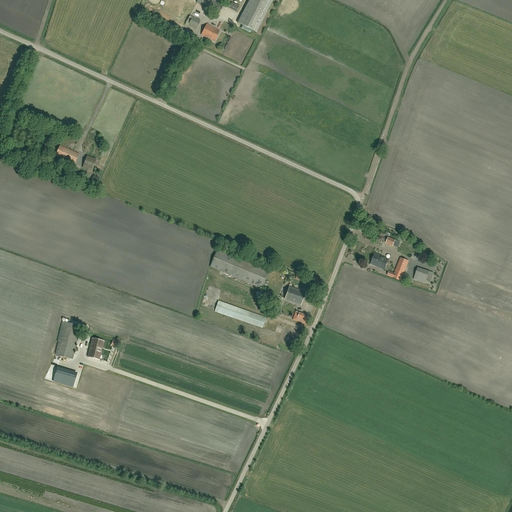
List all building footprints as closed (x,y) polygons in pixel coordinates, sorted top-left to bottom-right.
[(210,0),(197,0),(197,3),(219,14),(223,6),(210,0)] [(273,0),(249,0),(237,23),(256,33),(273,0)] [(231,3),(229,8),(236,11),(239,6),(231,3)] [(196,30),(201,21),(190,15),(185,24),(196,30)] [(167,28),(172,31),(190,40),(194,33),(187,30),(186,32),(175,26),(170,23),(167,28)] [(215,42),(220,31),(207,24),(201,35),(215,42)] [(75,164),(79,154),(60,146),(56,156),(75,164)] [(82,168),(92,172),(96,161),(87,157),(82,168)] [(391,245),(391,244),(398,247),(400,242),(388,238),(386,243),(391,245)] [(262,288),(269,271),(217,249),(210,267),(262,288)] [(378,267),(382,257),(375,254),(371,264),(378,267)] [(382,257),(378,267),(384,270),(389,260),(382,257)] [(388,275),(401,281),(409,261),(401,258),(394,274),(389,272),(388,275)] [(434,273),(417,268),(414,279),(430,285),(434,273)] [(301,305),(305,293),(289,287),(285,299),(301,305)] [(274,310),(278,311),(282,299),(278,297),(278,298),(271,295),(268,305),(271,306),(269,310),(272,311),(274,307),(275,307),(274,310)] [(262,328),(266,317),(218,301),(215,312),(262,328)] [(307,325),(310,317),(296,312),(293,320),(307,325)] [(75,349),(81,326),(64,322),(55,355),(73,359),(75,351),(78,352),(78,350),(75,349)] [(99,360),(102,346),(103,342),(92,339),(87,357),(99,360)] [(84,363),(79,381),(98,386),(95,395),(112,400),(119,375),(115,374),(114,379),(102,376),(104,369),(84,363)] [(77,374),(78,369),(64,365),(63,370),(77,374)] [(76,376),(57,370),(53,382),(73,387),(76,376)]
